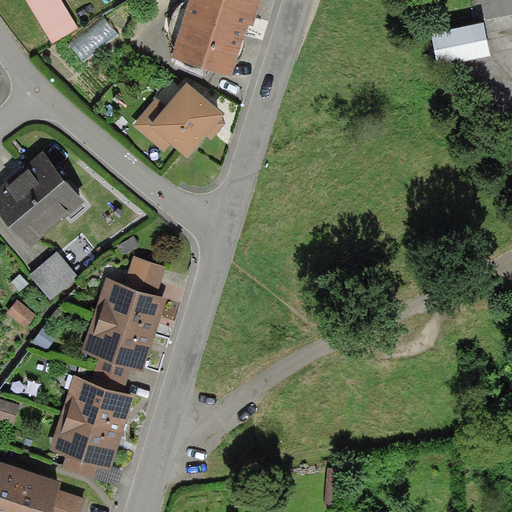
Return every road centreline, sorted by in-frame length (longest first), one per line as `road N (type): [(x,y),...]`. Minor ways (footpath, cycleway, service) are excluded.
road 1 (track): [(511,272),(491,266),(311,354),(158,454)]
road 2 (residential): [(142,511),(223,234)]
road 3 (residential): [(223,234),(299,0)]
road 4 (residential): [(39,92),(223,234)]
